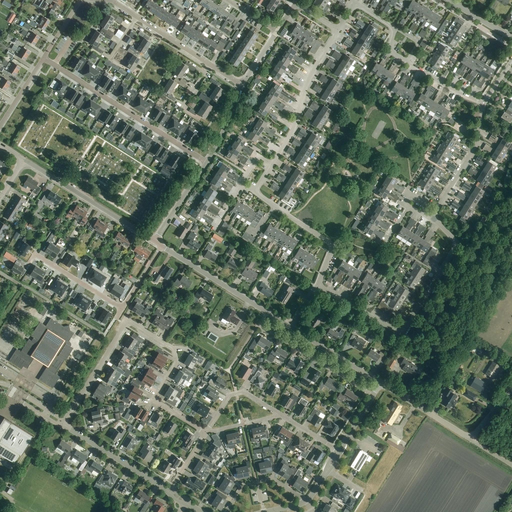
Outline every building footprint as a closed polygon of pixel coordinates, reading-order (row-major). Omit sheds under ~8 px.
[(57,0),(55,3),(48,14),(53,17),(56,13),(54,12),(54,11),(54,10),(57,5),(60,6),(63,0),(57,0)] [(149,11),(154,3),(148,0),(144,7),(149,11)] [(209,10),(214,4),(209,0),(204,7),(209,10)] [(324,9),(326,7),(326,6),(316,0),(315,0),(313,4),(323,11),(325,13),(326,11),(324,9)] [(327,5),(328,2),(329,1),(326,0),(316,0),(326,6),(326,7),(328,8),(329,6),(327,5)] [(385,7),(382,11),(386,14),(391,8),(388,6),(390,3),(393,6),(397,0),(390,0),(389,3),(388,2),(385,7)] [(408,10),(411,12),(417,3),(414,1),(414,0),(412,0),(406,9),(404,11),(406,13),(408,10)] [(273,12),(276,7),(269,2),(266,7),(267,8),(266,9),(267,11),(269,12),(270,12),(271,11),(273,12)] [(411,12),(409,14),(411,16),(412,13),(415,15),(416,15),(422,6),(419,4),(419,3),(418,2),(417,3),(411,12)] [(155,14),(159,7),(154,3),(149,11),(155,14)] [(214,4),(209,10),(215,14),(219,7),(214,4)] [(420,18),(427,8),(422,5),(422,6),(416,15),(415,15),(412,20),(414,21),(417,16),(420,18)] [(159,7),(155,14),(160,18),(165,10),(164,10),(165,9),(164,7),(163,9),(159,7)] [(220,17),(225,11),(219,7),(215,14),(220,17)] [(425,21),(432,11),(427,8),(420,18),(418,20),(420,22),(422,19),(425,21)] [(165,21),(170,14),(165,10),(160,18),(165,21)] [(225,11),(220,17),(225,21),(230,14),(225,11)] [(430,24),(436,14),(432,11),(425,21),(422,26),(423,27),(426,22),(429,24),(430,24)] [(104,20),(110,24),(113,20),(121,25),(123,21),(112,13),(110,16),(107,14),(104,20)] [(165,21),(171,25),(175,17),(170,14),(165,21)] [(230,14),(225,21),(220,30),(225,33),(227,31),(224,29),(228,23),(231,24),(235,17),(230,14)] [(430,24),(429,24),(428,26),(429,28),(431,25),(437,29),(440,25),(437,23),(441,17),(436,14),(430,24)] [(175,17),(171,25),(176,28),(181,21),(177,19),(178,17),(176,15),(175,17)] [(40,21),(47,26),(50,21),(43,17),(40,21)] [(453,27),(464,33),(467,28),(462,25),(464,22),(459,19),(458,20),(455,18),(453,21),(456,23),(454,26),(453,27)] [(107,30),(110,24),(104,20),(100,26),(103,28),(101,30),(112,37),(114,35),(107,30)] [(44,31),(47,26),(40,21),(37,26),(44,31)] [(191,27),(194,23),(191,21),(189,26),(186,24),(181,31),(186,35),(191,27)] [(374,34),(376,36),(379,31),(377,30),(378,27),(373,23),(371,26),(369,25),(367,28),(364,26),(365,24),(362,22),(360,25),(374,34)] [(295,37),(302,27),(297,24),(291,34),(290,34),(288,36),(290,38),(292,35),(295,37)] [(371,39),(374,34),(360,25),(358,28),(365,32),(363,34),(371,39)] [(451,31),(461,38),(464,33),(453,27),(454,26),(451,25),(450,26),(452,28),(451,31)] [(191,38),(196,31),(191,27),(186,35),(191,38)] [(300,40),(306,30),(302,27),(295,37),(293,40),(295,41),(297,38),(299,40),(300,40)] [(460,39),(461,38),(451,31),(448,29),(447,31),(450,33),(448,36),(447,36),(457,42),(459,39),(460,39)] [(110,40),(112,37),(101,30),(99,33),(96,31),(93,37),(100,41),(103,36),(110,40)] [(258,35),(251,31),(250,30),(247,36),(254,40),(258,35)] [(305,43),(311,33),(306,30),(300,40),(299,40),(298,42),(299,43),(301,41),(304,43),(305,43)] [(371,39),(363,34),(361,37),(356,33),(357,32),(352,30),(351,33),(355,35),(368,44),(371,39)] [(448,36),(446,34),(440,30),(439,32),(442,34),(441,34),(447,38),(444,41),(455,47),(458,42),(457,42),(447,36),(448,36)] [(141,44),(147,49),(151,43),(148,40),(149,38),(140,31),(138,34),(144,38),(141,44)] [(196,31),(191,38),(197,42),(202,34),(196,31)] [(213,52),(215,48),(220,52),(225,45),(219,41),(217,45),(215,43),(219,36),(221,37),(222,35),(218,32),(212,41),(207,49),(213,52)] [(27,35),(37,41),(40,37),(33,33),(32,35),(28,33),(27,35)] [(316,40),(317,40),(316,39),(316,38),(315,37),(316,36),(311,33),(305,43),(304,43),(300,49),(302,50),(306,44),(309,46),(312,47),(313,46),(315,43),(316,40)] [(202,45),(207,38),(202,34),(197,42),(202,45)] [(34,45),(37,41),(27,35),(26,37),(29,39),(28,41),(34,45)] [(368,44),(355,35),(353,37),(359,41),(357,43),(365,48),(368,44)] [(250,46),(254,40),(247,36),(243,41),(250,46)] [(98,43),(100,41),(93,37),(89,42),(93,45),(92,48),(101,54),(103,51),(98,48),(100,46),(99,44),(98,43)] [(207,38),(202,45),(207,49),(212,41),(207,38)] [(365,48),(357,43),(355,46),(350,43),(350,42),(346,39),(345,42),(349,44),(362,53),(365,48)] [(247,51),(250,46),(243,41),(240,46),(247,51)] [(359,58),(362,53),(349,44),(345,42),(343,45),(348,48),(349,47),(353,50),(351,53),(359,58)] [(144,54),(147,49),(141,44),(137,50),(130,46),(129,48),(139,55),(140,52),(144,54)] [(447,55),(447,54),(449,51),(451,53),(453,51),(450,49),(450,50),(439,44),(436,48),(437,49),(447,55)] [(236,52),(243,56),(247,51),(240,46),(236,52)] [(285,52),(303,63),(305,60),(301,57),(300,58),(295,55),(297,52),(296,52),(297,51),(296,50),(297,49),(293,46),(291,49),(286,46),(283,50),(285,52)] [(17,50),(27,57),(30,52),(23,48),(22,50),(19,48),(17,50)] [(130,61),(136,65),(140,60),(137,57),(139,55),(129,48),(127,51),(131,53),(129,56),(131,58),(130,61)] [(437,49),(434,54),(444,60),(444,59),(446,56),(449,58),(450,56),(447,54),(447,55),(437,49)] [(25,61),(27,57),(17,50),(16,52),(18,53),(19,54),(18,56),(25,61)] [(335,51),(333,54),(334,54),(337,57),(350,65),(354,60),(348,57),(346,55),(344,58),(342,57),(342,55),(335,51)] [(240,62),(243,56),(236,52),(233,57),(240,62)] [(301,66),(303,63),(285,52),(282,56),(290,62),(292,59),(297,62),(297,63),(301,66)] [(341,63),(340,65),(347,70),(350,65),(337,57),(334,54),(333,54),(332,57),(341,63)] [(441,64),(443,61),(446,62),(447,60),(444,59),(444,60),(434,54),(431,58),(441,64)] [(461,70),(470,57),(465,54),(460,62),(463,64),(459,69),(456,73),(459,74),(461,70)] [(384,61),(387,57),(384,55),(381,59),(382,60),(379,65),(376,63),(371,71),(376,74),(384,61)] [(289,64),(290,62),(282,56),(279,61),(293,70),(297,72),(298,70),(294,67),(294,68),(289,64)] [(236,67),(240,62),(233,57),(229,62),(236,67)] [(474,60),(470,57),(461,70),(463,72),(467,66),(470,68),(475,60),(474,60)] [(83,67),(87,61),(82,58),(80,60),(77,58),(71,67),(77,70),(80,65),(83,67)] [(444,65),(441,64),(431,58),(430,58),(427,63),(433,66),(431,68),(436,71),(437,69),(438,69),(440,65),(442,67),(444,65)] [(465,79),(468,81),(472,74),(480,61),(476,58),(474,60),(475,60),(470,68),(472,70),(469,75),(468,75),(465,79)] [(3,62),(18,72),(20,68),(14,63),(12,65),(4,60),(3,62)] [(18,72),(3,62),(2,62),(0,61),(0,63),(10,69),(8,72),(15,76),(18,72)] [(133,71),(136,65),(130,61),(126,67),(133,71)] [(279,61),(276,66),(285,71),(286,68),(291,72),(293,70),(279,61)] [(380,77),(385,69),(383,68),(386,62),(384,61),(376,74),(380,77)] [(483,68),(485,64),(480,61),(472,74),(468,81),(471,83),(477,73),(479,74),(483,68)] [(89,78),(95,69),(91,67),(93,65),(88,62),(84,68),(87,70),(84,75),(89,78)] [(177,68),(184,73),(187,68),(193,72),(196,69),(186,62),(184,65),(181,63),(177,68)] [(347,70),(340,65),(338,67),(332,64),(331,66),(344,74),(347,70)] [(476,80),(473,84),(475,85),(477,87),(480,82),(490,67),(485,64),(483,68),(479,74),(482,76),(478,81),(476,80)] [(273,70),(286,79),(288,77),(283,74),(285,71),(276,66),(273,70)] [(344,74),(331,66),(330,68),(335,71),(333,74),(341,79),(344,74)] [(388,71),(385,69),(380,77),(385,80),(394,67),(392,66),(388,71)] [(394,67),(385,80),(390,83),(395,75),(392,74),(396,68),(394,67)] [(480,82),(477,87),(481,89),(485,82),(484,81),(486,78),(488,80),(495,70),(490,67),(480,82)] [(180,79),(184,73),(177,68),(173,74),(180,79)] [(95,69),(89,78),(94,81),(97,76),(100,78),(104,72),(99,69),(98,71),(95,69)] [(285,81),(286,79),(273,70),(270,75),(274,77),(278,80),(280,78),(285,81)] [(100,85),(106,89),(112,80),(109,78),(110,76),(106,73),(101,80),(103,81),(100,85)] [(324,81),(337,89),(338,89),(340,90),(343,86),(342,85),(337,82),(333,79),(331,82),(326,79),(326,77),(322,75),(320,78),(324,81)] [(0,81),(8,87),(11,83),(4,78),(3,81),(0,78),(0,81)] [(213,92),(220,96),(224,91),(219,87),(221,85),(211,78),(209,81),(217,86),(213,92)] [(185,85),(179,82),(175,79),(173,81),(170,79),(166,85),(173,89),(177,83),(184,87),(185,85)] [(396,93),(404,80),(403,79),(399,84),(396,82),(391,91),(396,93)] [(409,90),(406,88),(401,96),(405,99),(414,86),(417,80),(415,79),(412,84),(412,85),(409,90)] [(112,80),(106,89),(111,93),(114,89),(116,90),(121,83),(116,80),(115,82),(112,80)] [(401,96),(406,88),(403,87),(406,81),(404,80),(396,93),(401,96)] [(328,86),(327,89),(334,94),(337,89),(324,81),(323,83),(328,86)] [(59,93),(58,96),(63,99),(67,91),(65,90),(67,86),(61,82),(56,91),(59,93)] [(272,82),(269,87),(290,100),(292,97),(284,92),(283,93),(281,92),(283,89),(272,82)] [(123,100),(128,91),(125,89),(127,86),(122,83),(118,90),(121,91),(117,96),(123,100)] [(173,96),(170,94),(173,89),(166,85),(162,90),(165,92),(164,95),(169,98),(170,96),(172,97),(173,96)] [(421,105),(432,87),(429,85),(426,89),(427,90),(424,96),(421,94),(419,97),(417,101),(416,102),(421,105)] [(416,87),(414,86),(405,99),(410,102),(414,96),(415,94),(412,93),(416,87)] [(269,93),(277,98),(278,96),(284,99),(283,100),(288,103),(290,100),(269,87),(266,91),(269,93)] [(331,99),(318,90),(314,87),(312,90),(319,95),(320,94),(322,95),(321,98),(330,105),(333,100),(331,99)] [(421,105),(425,108),(426,108),(431,100),(428,98),(429,96),(431,97),(435,89),(432,87),(421,105)] [(319,88),(318,90),(331,99),(334,94),(327,89),(325,91),(319,88)] [(70,100),(73,102),(79,93),(73,89),(71,93),(69,92),(64,100),(69,103),(70,100)] [(129,90),(123,100),(128,103),(131,98),(134,100),(138,94),(135,92),(134,94),(129,90)] [(220,96),(213,92),(211,91),(208,96),(202,92),(200,95),(210,102),(211,99),(216,102),(220,96)] [(429,112),(430,111),(430,110),(439,97),(441,93),(438,91),(436,95),(437,96),(433,101),(431,100),(426,108),(425,108),(424,109),(429,112)] [(79,93),(73,102),(76,104),(75,106),(79,109),(84,102),(82,100),(85,96),(79,93)] [(275,101),(277,98),(269,93),(266,97),(279,106),(283,109),(285,106),(281,103),(280,104),(275,101)] [(430,111),(435,113),(440,105),(437,104),(441,98),(442,99),(444,95),(441,93),(439,97),(430,110),(430,111)] [(140,111),(145,102),(142,100),(144,97),(139,94),(135,101),(138,102),(134,107),(140,111)] [(208,104),(210,102),(200,95),(198,98),(205,102),(201,108),(209,113),(213,107),(208,104)] [(263,102),(271,107),(272,105),(278,108),(279,106),(266,97),(263,102)] [(439,118),(440,116),(448,103),(451,99),(448,97),(446,101),(446,102),(445,103),(442,103),(440,105),(435,113),(434,115),(439,118)] [(90,113),(97,103),(90,99),(89,101),(87,100),(81,110),(85,113),(87,111),(90,113)] [(145,102),(140,111),(145,114),(148,109),(151,110),(155,104),(150,101),(148,104),(145,102)] [(313,101),(311,105),(329,116),(333,109),(328,106),(326,108),(323,106),(322,109),(316,105),(317,104),(313,101)] [(269,110),(271,107),(263,102),(260,107),(273,115),(277,118),(279,116),(275,113),(274,113),(269,110)] [(103,107),(97,103),(90,113),(95,116),(94,119),(96,120),(101,113),(100,112),(103,107)] [(440,116),(444,119),(449,111),(447,109),(450,104),(448,103),(440,116)] [(157,122),(162,112),(163,111),(160,109),(161,108),(156,105),(150,114),(152,115),(151,118),(157,122)] [(326,120),(329,116),(311,105),(309,108),(316,112),(316,111),(319,113),(318,115),(326,120)] [(266,114),(272,117),(273,115),(260,107),(257,111),(265,117),(266,114)] [(205,119),(209,113),(201,108),(197,114),(205,119)] [(167,122),(172,115),(164,110),(163,111),(162,112),(157,122),(162,125),(165,121),(167,122)] [(104,122),(107,124),(113,114),(107,111),(105,115),(102,113),(97,121),(102,124),(104,122)] [(505,113),(501,118),(510,123),(511,119),(511,113),(511,112),(508,116),(505,113)] [(113,114),(107,124),(110,126),(108,128),(113,131),(118,123),(116,122),(119,118),(113,114)] [(321,131),(324,126),(310,117),(305,114),(303,117),(307,119),(308,118),(314,122),(312,125),(321,131)] [(311,115),(310,117),(323,125),(324,126),(327,122),(326,120),(318,115),(316,118),(311,115)] [(168,129),(173,133),(179,123),(176,121),(178,119),(173,116),(168,123),(170,125),(168,129)] [(259,119),(256,124),(270,132),(271,130),(265,127),(267,124),(259,119)] [(121,133),(124,134),(130,125),(124,122),(121,126),(119,124),(114,132),(119,135),(121,133)] [(179,123),(173,133),(179,136),(182,132),(184,133),(189,126),(184,123),(183,125),(179,123)] [(253,128),(261,133),(263,131),(268,134),(270,132),(256,124),(255,123),(252,127),(253,128)] [(130,125),(124,134),(127,136),(125,139),(130,142),(135,134),(133,133),(135,129),(130,125)] [(188,136),(186,140),(191,144),(198,134),(194,131),(195,129),(190,126),(186,134),(188,136)] [(251,127),(248,131),(251,133),(264,142),(268,144),(270,142),(266,139),(265,140),(260,136),(261,133),(253,128),(252,127),(251,127)] [(251,133),(248,131),(245,136),(248,137),(247,138),(248,138),(247,140),(252,143),(253,141),(255,143),(257,140),(263,144),(264,142),(251,133)] [(304,134),(299,131),(296,136),(301,139),(302,136),(307,140),(306,142),(314,147),(316,149),(319,144),(317,143),(304,134)] [(305,132),(304,134),(317,143),(319,144),(322,139),(320,138),(312,133),(310,136),(305,132)] [(455,143),(455,144),(460,147),(461,145),(456,142),(459,137),(455,134),(454,136),(448,132),(445,137),(455,143)] [(141,145),(146,136),(141,133),(139,137),(136,135),(132,143),(134,144),(136,142),(141,145)] [(494,140),(508,148),(510,150),(511,146),(511,144),(503,139),(501,141),(498,139),(492,135),(490,137),(494,140)] [(152,140),(146,136),(141,145),(144,147),(142,150),(147,153),(152,145),(149,144),(152,140)] [(245,142),(242,140),(243,138),(239,136),(238,137),(235,142),(252,153),(254,150),(250,148),(249,149),(244,145),(245,142)] [(453,147),(455,144),(455,143),(445,137),(442,142),(443,142),(452,148),(454,150),(455,148),(453,147)] [(505,153),(508,148),(494,140),(490,137),(488,140),(493,143),(494,142),(498,145),(497,148),(505,153)] [(250,156),(252,153),(235,142),(232,147),(239,152),(241,149),(244,151),(244,152),(250,156)] [(313,153),(316,149),(314,147),(306,142),(304,145),(299,142),(298,144),(311,152),(313,153)] [(450,151),(452,148),(443,142),(441,145),(440,145),(439,146),(449,153),(454,156),(455,154),(450,151)] [(155,154),(158,156),(163,147),(158,143),(155,147),(153,146),(148,154),(153,157),(155,154)] [(300,152),(308,157),(310,158),(313,153),(311,152),(298,144),(296,146),(301,149),(300,152)] [(447,156),(449,153),(439,146),(436,151),(446,157),(446,158),(448,159),(450,158),(447,156)] [(163,147),(158,156),(161,158),(159,160),(164,163),(168,156),(166,155),(169,150),(163,147)] [(238,154),(239,152),(232,147),(229,151),(242,160),(246,162),(248,160),(244,157),(243,158),(238,154)] [(488,149),(502,158),(505,153),(497,148),(495,151),(490,147),(488,149)] [(495,160),(494,162),(497,165),(499,163),(502,158),(488,149),(487,151),(492,155),(491,158),(495,160)] [(244,166),(246,162),(242,160),(229,151),(226,156),(233,161),(235,158),(240,162),(240,163),(244,166)] [(292,153),(305,161),(308,157),(300,152),(298,154),(293,151),(292,153)] [(443,163),(450,167),(455,170),(456,167),(449,163),(448,163),(444,161),(446,158),(446,157),(436,151),(433,156),(443,162),(443,163)] [(302,166),(305,161),(292,153),(290,155),(296,158),(294,161),(298,163),(302,166)] [(168,164),(166,168),(170,171),(173,167),(175,168),(181,158),(175,154),(169,164),(168,164)] [(441,165),(443,163),(443,162),(433,156),(430,160),(440,167),(445,171),(447,169),(441,165)] [(497,165),(494,162),(492,165),(488,162),(486,165),(481,161),(480,163),(493,172),(496,167),(497,165)] [(490,176),(493,172),(480,163),(478,165),(484,169),(482,171),(490,176)] [(220,169),(233,177),(234,175),(229,172),(231,169),(223,164),(220,169)] [(429,166),(426,170),(436,177),(438,179),(441,181),(443,178),(439,176),(441,173),(439,172),(440,170),(435,167),(434,169),(429,166)] [(160,172),(168,178),(171,173),(163,167),(161,170),(160,172)] [(490,176),(482,171),(480,174),(475,170),(471,167),(469,170),(474,173),(487,181),(490,176)] [(301,178),(288,170),(285,168),(283,171),(286,173),(287,171),(292,175),(290,178),(298,183),(301,178)] [(289,168),(288,170),(301,178),(304,174),(296,168),(294,171),(289,168)] [(229,178),(232,179),(233,177),(220,169),(217,173),(225,178),(227,176),(229,178)] [(434,180),(436,177),(426,170),(423,175),(433,181),(433,182),(436,183),(437,182),(434,180)] [(223,181),(225,178),(217,173),(214,178),(227,186),(228,184),(223,181)] [(483,188),(484,186),(487,181),(474,173),(473,174),(478,178),(476,181),(478,182),(477,184),(483,188)] [(298,183),(290,178),(288,180),(285,178),(286,178),(280,174),(278,176),(295,188),(298,183)] [(388,175),(385,180),(399,189),(400,187),(394,183),(396,180),(393,178),(390,177),(388,175)] [(430,186),(440,193),(442,191),(437,187),(437,188),(431,185),(433,182),(433,181),(423,175),(420,180),(430,186)] [(292,192),(295,188),(278,176),(276,179),(280,182),(281,181),(286,184),(284,187),(292,192)] [(26,189),(28,187),(33,190),(32,192),(37,195),(41,188),(37,185),(38,183),(28,177),(24,184),(25,184),(23,187),(26,189)] [(226,188),(227,186),(214,178),(211,183),(212,183),(211,185),(217,190),(219,191),(222,186),(226,188)] [(399,189),(385,180),(382,185),(390,190),(392,187),(397,191),(397,192),(401,194),(403,191),(399,189)] [(428,189),(430,186),(420,180),(417,184),(427,190),(427,191),(430,193),(431,191),(428,189)] [(483,188),(477,184),(475,186),(476,186),(474,189),(469,186),(469,185),(465,182),(463,185),(469,189),(481,196),(484,191),(481,190),(483,188)] [(292,192),(284,187),(282,190),(277,186),(278,185),(274,183),(272,185),(289,197),(292,192)] [(221,199),(216,195),(218,193),(216,191),(217,190),(211,185),(209,187),(210,188),(207,192),(220,201),(221,199)] [(291,198),(289,197),(272,185),(270,189),(274,191),(275,190),(280,193),(278,196),(288,202),(291,198)] [(390,190),(382,185),(379,189),(393,198),(397,201),(399,198),(398,197),(395,195),(393,194),(392,194),(392,195),(391,194),(388,193),(390,190)] [(478,201),(481,196),(469,189),(463,185),(462,188),(466,191),(466,190),(472,193),(470,196),(478,201)] [(396,202),(397,201),(393,198),(379,189),(376,194),(384,199),(386,196),(396,202)] [(60,200),(62,198),(51,191),(47,197),(45,195),(41,200),(44,203),(45,201),(50,204),(51,202),(57,206),(58,204),(59,204),(61,200),(60,200)] [(219,203),(220,201),(207,192),(204,197),(211,202),(213,199),(219,203)] [(448,197),(455,201),(458,197),(451,192),(448,197)] [(478,201),(470,196),(468,199),(463,195),(459,192),(458,194),(462,197),(475,206),(478,201)] [(14,200),(21,205),(23,202),(25,204),(27,201),(17,195),(14,200)] [(204,197),(201,202),(214,210),(215,208),(216,208),(210,204),(211,202),(204,197)] [(464,205),(472,210),(475,206),(462,197),(460,199),(466,202),(464,205)] [(20,208),(21,205),(14,200),(10,206),(20,212),(22,209),(20,208)] [(236,214),(243,204),(238,201),(232,211),(231,211),(230,213),(231,215),(233,212),(236,214)] [(378,201),(375,206),(377,207),(391,215),(392,214),(386,210),(388,207),(385,205),(381,203),(380,202),(378,201)] [(210,211),(212,213),(214,210),(201,202),(198,206),(205,211),(207,208),(210,210),(210,211)] [(238,215),(241,217),(248,207),(243,204),(236,214),(233,219),(234,220),(238,215)] [(466,220),(469,215),(456,206),(452,204),(450,207),(454,209),(455,208),(460,212),(458,215),(466,220)] [(469,215),(472,210),(464,205),(462,208),(457,204),(456,206),(469,215)] [(19,214),(20,212),(10,206),(7,211),(15,216),(16,213),(19,214)] [(77,218),(82,209),(77,206),(75,210),(72,208),(67,215),(71,217),(72,215),(77,218)] [(204,214),(205,211),(198,206),(195,211),(208,219),(209,217),(204,214)] [(377,207),(375,206),(374,206),(372,210),(374,212),(382,217),(384,214),(389,217),(391,215),(377,207)] [(246,220),(252,210),(248,207),(241,217),(237,222),(239,223),(242,218),(245,220),(246,220)] [(87,213),(82,209),(77,218),(75,220),(80,223),(80,224),(83,226),(84,224),(87,220),(88,218),(85,216),(87,213)] [(246,220),(245,220),(244,222),(245,223),(247,221),(250,223),(257,213),(252,210),(246,220)] [(13,218),(15,216),(7,211),(4,217),(13,223),(15,220),(13,218)] [(207,221),(208,219),(195,211),(192,216),(199,221),(201,218),(207,221)] [(380,220),(382,217),(374,212),(371,216),(385,225),(389,227),(390,225),(386,222),(386,223),(380,220)] [(387,230),(389,227),(385,225),(371,216),(368,221),(376,226),(378,224),(382,226),(381,227),(387,230)] [(411,224),(413,220),(410,218),(408,222),(409,223),(405,228),(403,227),(398,234),(402,237),(411,224)] [(98,231),(103,223),(98,220),(95,225),(92,223),(88,229),(92,232),(94,229),(98,231)] [(407,240),(412,232),(409,231),(412,226),(413,227),(416,222),(413,220),(411,224),(402,237),(407,240)] [(0,228),(4,231),(5,229),(8,230),(9,227),(0,221),(0,228)] [(34,230),(38,225),(31,221),(28,226),(34,230)] [(368,221),(365,226),(379,234),(380,232),(375,229),(376,226),(368,221)] [(25,231),(28,227),(23,223),(20,227),(25,231)] [(98,231),(96,233),(104,238),(108,233),(105,231),(108,226),(103,223),(98,231)] [(189,231),(192,226),(188,223),(185,228),(181,226),(179,229),(180,229),(176,235),(182,239),(188,230),(189,231)] [(271,226),(271,225),(270,224),(264,234),(261,233),(259,235),(263,238),(265,235),(267,237),(268,237),(274,228),(271,226)] [(420,230),(422,226),(420,224),(417,228),(418,229),(415,234),(412,232),(407,240),(412,243),(420,230)] [(379,234),(365,226),(362,231),(366,233),(370,236),(372,233),(378,236),(379,234)] [(273,240),(279,230),(274,227),(274,228),(268,237),(267,237),(266,239),(268,241),(269,238),(272,240),(273,240)] [(278,243),(284,233),(279,230),(273,240),(272,240),(271,242),(272,243),(274,241),(277,243),(278,243)] [(412,243),(416,246),(421,238),(419,237),(422,231),(420,230),(412,243)] [(429,236),(432,232),(429,230),(425,236),(426,237),(424,240),(421,238),(416,246),(421,249),(429,236)] [(196,252),(200,245),(192,240),(196,235),(191,232),(187,239),(190,241),(187,246),(196,252)] [(114,239),(121,243),(125,237),(118,233),(114,239)] [(277,246),(279,244),(282,246),(288,236),(285,234),(284,233),(278,243),(277,243),(275,245),(277,246)] [(287,249),(293,239),(288,236),(282,246),(280,248),(282,249),(283,247),(286,248),(287,249)] [(431,244),(428,243),(431,237),(429,236),(421,249),(426,252),(431,244)] [(127,247),(131,241),(125,237),(121,243),(127,247)] [(25,256),(31,246),(28,244),(29,241),(24,238),(20,243),(23,244),(18,252),(25,256)] [(50,255),(56,246),(51,243),(52,240),(49,238),(45,244),(48,246),(45,252),(50,255)] [(285,251),(286,252),(288,250),(292,252),(298,242),(294,240),(294,239),(293,239),(287,249),(286,248),(285,251)] [(140,255),(144,249),(137,244),(133,251),(137,253),(135,256),(135,257),(133,259),(136,261),(138,258),(140,255)] [(184,250),(183,253),(188,255),(190,250),(186,249),(187,247),(181,244),(179,248),(184,250)] [(213,262),(217,256),(209,252),(212,247),(208,244),(204,250),(207,252),(204,257),(213,262)] [(56,246),(50,255),(55,258),(58,252),(61,254),(64,249),(61,247),(60,249),(56,246)] [(233,257),(236,251),(230,248),(227,253),(233,257)] [(298,261),(305,251),(300,248),(294,258),(293,258),(292,260),(293,261),(295,259),(298,261)] [(146,259),(150,253),(144,249),(140,255),(138,258),(141,260),(143,257),(146,259)] [(303,264),(309,254),(305,251),(298,261),(296,263),(298,264),(299,262),(302,263),(303,264)] [(48,263),(50,259),(40,252),(38,256),(48,263)] [(75,258),(69,254),(63,263),(70,267),(71,264),(76,267),(80,262),(75,259),(75,258)] [(308,267),(314,256),(309,254),(303,264),(302,263),(299,268),(301,269),(304,265),(307,266),(308,267)] [(93,260),(86,255),(83,259),(85,261),(83,264),(88,267),(93,260)] [(308,267),(307,266),(306,269),(307,270),(309,267),(313,270),(319,259),(314,256),(308,267)] [(234,270),(238,263),(230,258),(226,265),(234,270)] [(254,270),(258,263),(249,258),(244,265),(251,269),(252,268),(254,270)] [(336,281),(347,264),(343,260),(338,268),(341,270),(337,276),(336,275),(333,279),(336,281)] [(16,261),(16,262),(11,269),(14,271),(13,272),(16,274),(17,273),(20,275),(20,274),(23,276),(27,270),(24,268),(19,265),(20,264),(16,261)] [(413,269),(423,276),(426,271),(420,267),(421,265),(415,261),(413,264),(412,267),(414,269),(413,269)] [(347,274),(352,266),(347,264),(336,281),(339,283),(342,279),(341,278),(344,273),(347,274)] [(36,277),(41,269),(36,266),(32,271),(30,270),(26,275),(29,277),(30,276),(35,279),(36,277)] [(89,279),(90,280),(89,281),(90,282),(94,284),(95,283),(95,282),(98,277),(100,274),(102,271),(98,269),(97,269),(96,268),(93,266),(91,268),(89,272),(92,274),(89,278),(89,279)] [(167,280),(173,271),(166,266),(163,271),(162,271),(160,275),(157,273),(152,280),(157,283),(161,276),(167,280)] [(348,283),(357,270),(352,266),(347,274),(350,276),(346,282),(345,281),(343,285),(345,287),(348,283)] [(253,282),(258,274),(246,267),(242,274),(253,282)] [(414,269),(412,267),(411,267),(410,269),(413,270),(411,273),(410,274),(421,280),(423,276),(413,269),(414,269)] [(46,272),(41,269),(36,277),(35,279),(34,279),(39,282),(39,283),(41,285),(45,279),(42,278),(46,272)] [(353,279),(356,280),(357,279),(361,273),(357,270),(348,283),(350,284),(353,279)] [(94,284),(98,287),(99,286),(101,287),(101,286),(104,281),(107,283),(109,279),(111,277),(108,275),(106,274),(102,271),(100,274),(98,277),(95,282),(95,283),(94,284)] [(359,297),(360,294),(363,290),(372,277),(373,275),(368,272),(362,282),(364,283),(361,289),(360,288),(356,295),(359,297)] [(410,274),(411,273),(408,272),(407,273),(410,275),(408,278),(418,285),(421,280),(410,274)] [(147,275),(143,280),(146,284),(151,279),(147,275)] [(408,278),(404,275),(403,277),(407,280),(405,283),(415,290),(418,285),(408,278)] [(113,287),(110,292),(111,293),(115,295),(118,290),(120,286),(117,284),(120,280),(118,279),(115,277),(113,281),(110,286),(113,287)] [(192,282),(183,277),(181,280),(178,278),(174,284),(178,287),(180,284),(188,288),(192,282)] [(371,287),(376,280),(372,277),(363,290),(360,294),(363,296),(366,292),(365,291),(368,286),(371,287)] [(63,282),(62,282),(62,281),(60,280),(59,281),(57,280),(54,284),(53,284),(52,283),(49,288),(47,290),(49,291),(50,292),(51,290),(53,291),(55,292),(56,293),(60,288),(62,283),(63,282)] [(372,296),(381,283),(376,280),(371,287),(374,289),(372,291),(371,291),(369,294),(370,295),(372,296)] [(60,288),(56,293),(60,295),(61,296),(60,298),(62,300),(64,298),(67,292),(65,291),(67,286),(66,285),(66,284),(63,282),(62,283),(60,288)] [(269,298),(273,292),(264,286),(265,285),(261,283),(258,288),(261,290),(260,292),(263,294),(269,298)] [(381,283),(372,296),(374,297),(378,292),(381,294),(386,286),(381,283)] [(118,290),(115,295),(116,296),(118,297),(119,298),(122,293),(124,294),(125,295),(128,291),(130,287),(129,286),(127,285),(126,284),(124,288),(122,287),(121,286),(120,286),(118,290)] [(397,291),(407,298),(410,293),(401,286),(398,284),(397,286),(395,289),(398,291),(397,291)] [(285,304),(291,294),(289,293),(291,288),(286,285),(283,290),(284,290),(278,300),(285,304)] [(213,296),(203,289),(200,293),(197,292),(191,301),(195,303),(200,297),(209,303),(213,296)] [(398,291),(395,289),(394,291),(396,292),(395,295),(394,296),(404,302),(407,298),(397,291),(398,291)] [(261,300),(263,297),(253,291),(252,294),(261,300)] [(394,296),(395,295),(392,294),(391,295),(393,297),(392,300),(391,301),(401,307),(404,302),(394,296)] [(76,298),(71,305),(74,307),(75,305),(80,308),(80,307),(82,304),(83,304),(83,303),(87,297),(83,295),(82,296),(81,295),(78,299),(76,298)] [(80,307),(80,308),(85,311),(84,313),(87,314),(91,307),(88,306),(91,301),(90,301),(90,300),(87,297),(83,303),(83,304),(82,304),(80,307)] [(137,314),(143,306),(139,303),(141,301),(136,298),(132,304),(135,306),(132,311),(137,314)] [(391,301),(392,300),(389,298),(388,300),(390,302),(388,305),(389,306),(391,307),(394,309),(398,312),(401,307),(391,301)] [(143,306),(137,314),(143,318),(145,314),(147,316),(152,308),(147,305),(145,307),(143,306)] [(233,308),(231,307),(230,307),(229,308),(222,318),(230,322),(236,326),(240,320),(233,316),(236,312),(232,310),(233,309),(233,308)] [(153,321),(152,324),(157,327),(163,319),(163,318),(164,316),(161,314),(159,313),(160,311),(157,309),(153,315),(156,317),(153,321)] [(111,314),(104,310),(102,314),(100,316),(98,314),(94,320),(97,322),(98,320),(105,324),(111,314)] [(322,321),(325,317),(320,313),(317,318),(314,316),(309,324),(316,329),(321,321),(322,321)] [(163,319),(157,327),(163,330),(164,328),(167,323),(171,326),(174,320),(171,317),(170,319),(167,318),(166,321),(163,319)] [(31,341),(29,339),(21,351),(16,348),(9,360),(21,368),(23,366),(27,368),(30,363),(32,361),(35,356),(49,364),(38,380),(52,389),(59,377),(55,374),(58,370),(60,366),(63,361),(64,360),(65,361),(68,355),(69,355),(73,348),(70,346),(71,346),(71,345),(71,344),(71,343),(70,343),(70,342),(69,341),(74,333),(71,331),(70,331),(69,325),(66,326),(64,327),(51,318),(45,326),(40,322),(31,335),(34,337),(31,341)] [(335,333),(331,330),(335,324),(331,321),(328,326),(331,328),(326,335),(335,340),(336,340),(337,338),(337,337),(337,336),(340,338),(345,331),(341,329),(339,333),(336,331),(335,333)] [(202,333),(198,339),(206,344),(210,338),(202,333)] [(127,341),(135,346),(137,343),(140,345),(141,343),(142,344),(144,340),(137,335),(134,339),(130,336),(127,341)] [(360,351),(364,345),(356,340),(357,338),(352,335),(349,341),(352,343),(350,346),(360,351)] [(271,343),(261,337),(259,340),(257,344),(267,350),(271,343)] [(135,346),(127,341),(124,345),(130,349),(128,352),(135,356),(136,353),(135,352),(136,350),(133,348),(135,346)] [(155,359),(164,364),(167,358),(161,355),(163,352),(157,348),(154,353),(157,355),(155,359)] [(269,355),(266,360),(272,363),(274,359),(276,356),(279,358),(278,360),(283,363),(284,361),(283,360),(287,353),(284,351),(283,351),(278,348),(275,352),(272,350),(269,355)] [(378,355),(371,350),(367,356),(376,362),(378,359),(380,360),(384,354),(380,352),(378,355)] [(129,361),(131,358),(133,359),(134,357),(127,352),(126,355),(120,351),(117,356),(125,361),(127,359),(129,361)] [(187,359),(195,364),(196,361),(201,364),(204,359),(198,356),(197,358),(190,354),(187,359)] [(123,364),(125,361),(117,356),(114,361),(115,361),(114,364),(117,366),(125,371),(128,367),(123,364)] [(164,364),(155,359),(153,357),(148,365),(153,368),(155,366),(161,369),(164,364)] [(391,370),(396,361),(391,358),(386,366),(391,370)] [(192,368),(195,364),(187,359),(184,364),(189,367),(187,369),(193,373),(195,370),(192,368)] [(304,363),(297,359),(295,362),(290,359),(285,367),(288,369),(289,368),(297,373),(299,370),(300,371),(302,368),(301,367),(304,363)] [(418,369),(407,362),(407,361),(404,359),(400,364),(404,366),(402,368),(414,376),(416,373),(419,374),(422,370),(419,368),(418,369)] [(485,374),(492,378),(500,366),(492,361),(485,374)] [(107,371),(115,376),(117,374),(120,376),(121,374),(123,375),(125,372),(118,368),(116,370),(110,366),(107,371)] [(142,374),(145,376),(154,381),(157,376),(152,373),(153,370),(145,366),(144,368),(145,369),(142,374)] [(251,370),(245,366),(238,376),(245,380),(250,372),(253,374),(257,368),(254,366),(251,370)] [(177,375),(188,382),(191,377),(192,378),(194,375),(187,371),(187,370),(183,368),(181,371),(180,370),(177,375)] [(300,380),(298,383),(306,388),(309,383),(312,381),(315,382),(320,373),(314,369),(311,375),(310,374),(306,381),(302,378),(300,380)] [(114,379),(115,376),(107,371),(104,376),(106,377),(104,380),(108,383),(115,388),(117,384),(116,383),(117,381),(114,379)] [(257,371),(254,377),(256,378),(253,384),(257,387),(260,389),(263,385),(262,385),(265,381),(259,377),(261,374),(257,371)] [(188,382),(177,375),(174,380),(179,383),(177,386),(183,389),(185,385),(187,386),(189,382),(188,382)] [(211,379),(208,383),(215,387),(217,385),(221,387),(223,388),(227,382),(218,377),(215,375),(212,380),(211,379)] [(150,386),(154,381),(145,376),(143,379),(138,376),(135,382),(142,386),(144,383),(150,386)] [(470,386),(481,392),(487,384),(476,377),(470,386)] [(338,384),(328,378),(326,381),(323,380),(317,390),(320,392),(324,385),(334,391),(338,384)] [(273,397),(278,389),(275,386),(276,384),(271,381),(269,385),(272,386),(267,393),(273,397)] [(139,397),(140,397),(143,392),(137,388),(138,386),(133,382),(132,384),(130,387),(133,389),(131,392),(139,397)] [(96,389),(104,394),(106,395),(109,390),(110,391),(112,388),(106,385),(102,383),(100,385),(99,384),(96,389)] [(205,389),(203,391),(205,391),(208,394),(206,396),(207,397),(205,399),(209,402),(211,399),(214,402),(218,396),(212,393),(214,390),(208,386),(206,389),(205,389)] [(167,391),(175,396),(177,397),(179,395),(180,396),(183,391),(177,387),(175,390),(170,387),(167,391)] [(443,394),(447,396),(442,404),(449,408),(451,405),(454,406),(457,401),(454,399),(457,396),(452,393),(453,391),(447,388),(443,394)] [(102,397),(104,394),(96,389),(93,394),(98,397),(97,400),(102,403),(104,401),(103,400),(104,398),(102,397)] [(477,396),(466,389),(463,395),(474,401),(477,396)] [(357,397),(351,393),(352,393),(347,390),(344,395),(340,393),(336,399),(341,402),(343,398),(353,404),(357,397)] [(173,399),(175,396),(167,391),(164,396),(168,398),(166,402),(174,407),(177,401),(173,399)] [(135,402),(139,397),(131,392),(127,399),(124,397),(122,400),(127,404),(130,399),(135,402)] [(291,410),(298,397),(293,394),(290,398),(286,396),(281,404),(287,408),(291,410)] [(302,417),(308,408),(305,406),(308,402),(301,398),(298,403),(300,405),(295,413),(302,417)] [(206,417),(207,417),(207,416),(207,415),(207,414),(210,409),(199,402),(196,407),(199,409),(197,412),(205,417),(206,417)] [(384,406),(382,410),(386,413),(382,419),(389,424),(392,425),(401,410),(400,410),(402,406),(395,402),(392,406),(391,405),(389,409),(384,406)] [(143,410),(138,406),(134,412),(129,409),(124,418),(127,420),(131,414),(138,418),(138,417),(143,410)] [(92,418),(101,416),(100,413),(104,412),(103,407),(97,408),(97,411),(91,412),(92,418)] [(335,417),(339,412),(333,408),(330,414),(335,417)] [(143,410),(138,417),(142,419),(140,422),(142,424),(141,425),(144,426),(148,419),(145,418),(149,412),(144,409),(143,410)] [(318,427),(323,419),(318,416),(320,413),(314,409),(310,415),(313,418),(310,423),(318,427)] [(197,421),(200,417),(193,411),(189,414),(197,421)] [(151,416),(148,422),(151,424),(150,425),(156,428),(163,417),(161,415),(161,414),(159,413),(158,413),(157,413),(156,415),(154,418),(151,416)] [(101,416),(92,418),(94,424),(100,422),(100,425),(108,424),(107,421),(106,421),(105,418),(102,419),(101,416)] [(0,424),(0,423),(0,454),(14,463),(20,454),(21,455),(33,436),(4,418),(0,424)] [(332,423),(327,420),(323,426),(328,429),(326,433),(332,437),(335,433),(339,427),(332,423)] [(171,434),(177,425),(171,421),(165,430),(165,431),(164,433),(166,434),(168,432),(171,434)] [(257,428),(260,438),(266,436),(266,439),(269,438),(267,431),(265,432),(263,426),(260,427),(258,428),(258,427),(257,428)] [(282,439),(287,430),(282,427),(279,432),(277,430),(273,436),(272,438),(277,440),(279,437),(282,439)] [(122,437),(126,431),(121,428),(119,432),(116,430),(111,438),(116,441),(120,435),(122,437)] [(257,438),(260,438),(257,428),(255,429),(254,428),(251,429),(253,434),(250,435),(252,442),(257,441),(257,438)] [(287,430),(282,439),(285,441),(283,444),(287,447),(292,439),(290,438),(292,433),(287,430)] [(183,434),(180,438),(183,440),(182,440),(185,442),(183,446),(182,448),(187,452),(188,449),(192,443),(194,440),(191,439),(193,435),(187,432),(185,435),(183,434)] [(232,433),(234,444),(238,443),(239,447),(244,445),(242,437),(239,438),(238,432),(235,432),(235,433),(232,434),(232,433)] [(231,444),(234,444),(232,433),(232,434),(229,434),(226,435),(227,440),(225,441),(226,448),(232,447),(231,444)] [(401,440),(390,433),(387,439),(398,445),(401,440)] [(132,451),(137,443),(136,442),(136,439),(133,437),(128,434),(123,443),(127,446),(126,448),(132,451)] [(299,449),(304,441),(299,437),(295,443),(292,441),(288,448),(293,452),(296,448),(299,449)] [(210,446),(208,449),(216,454),(220,448),(222,444),(219,440),(216,443),(215,442),(213,444),(211,442),(209,446),(210,446)] [(67,461),(71,454),(68,452),(71,447),(62,441),(57,448),(66,453),(63,458),(67,461)] [(304,441),(299,449),(302,451),(299,455),(305,459),(309,451),(307,450),(310,444),(304,441)] [(149,462),(153,457),(150,455),(152,452),(149,450),(152,446),(146,442),(140,452),(143,454),(141,457),(149,462)] [(216,454),(208,449),(207,451),(206,451),(204,454),(208,456),(206,458),(212,462),(213,459),(216,454)] [(72,457),(82,464),(87,457),(77,450),(72,457)] [(312,462),(312,461),(314,462),(314,463),(317,465),(319,462),(319,463),(325,454),(321,451),(321,452),(318,450),(315,456),(311,453),(307,459),(312,462)] [(367,454),(361,450),(361,451),(360,450),(350,467),(359,472),(366,460),(369,462),(372,458),(367,455),(367,454)] [(179,459),(180,457),(177,455),(176,457),(175,456),(170,464),(166,461),(161,470),(167,473),(171,467),(175,469),(180,460),(179,459)] [(264,462),(266,473),(272,471),(271,465),(274,464),(272,457),(269,458),(270,461),(264,462)] [(282,476),(288,467),(285,466),(287,464),(285,462),(285,461),(283,459),(278,466),(281,468),(278,473),(282,476)] [(196,465),(205,471),(207,467),(210,469),(213,465),(206,460),(204,463),(200,460),(196,465)] [(266,473),(264,462),(262,463),(261,460),(255,461),(257,468),(260,467),(261,474),(266,473)] [(103,467),(94,461),(92,465),(89,463),(85,469),(92,473),(93,470),(99,474),(103,467)] [(247,466),(241,467),(243,476),(244,478),(249,476),(249,475),(249,474),(248,470),(251,469),(249,462),(246,463),(247,466)] [(205,471),(196,465),(193,470),(196,472),(195,474),(204,480),(207,476),(203,474),(205,471)] [(244,478),(241,467),(238,468),(238,465),(231,466),(233,473),(237,472),(238,479),(244,478)] [(288,467),(282,476),(287,479),(291,474),(293,475),(297,469),(294,468),(292,467),(290,469),(288,467)] [(343,468),(341,473),(347,477),(349,471),(343,468)] [(297,488),(303,480),(301,478),(302,476),(300,474),(302,471),(298,469),(293,478),(296,480),(293,485),(297,488)] [(111,473),(108,471),(104,476),(102,475),(98,482),(101,484),(103,481),(109,485),(111,482),(113,483),(117,477),(117,476),(112,473),(111,473)] [(222,482),(231,488),(234,483),(233,483),(235,480),(232,475),(230,477),(225,474),(222,479),(224,480),(222,482)] [(195,482),(188,478),(186,482),(187,482),(185,485),(195,491),(197,488),(201,490),(205,484),(197,478),(195,482)] [(303,480),(297,488),(302,491),(308,482),(303,480)] [(133,486),(125,481),(122,486),(119,484),(116,489),(120,492),(121,491),(125,494),(127,491),(129,492),(133,486)] [(228,493),(231,488),(222,482),(221,485),(219,484),(216,489),(221,492),(223,489),(228,493)] [(354,500),(348,496),(350,493),(337,485),(333,493),(335,494),(333,496),(337,499),(339,496),(349,503),(347,505),(350,507),(354,500)] [(136,498),(146,504),(150,497),(140,491),(136,498)] [(215,499),(223,505),(226,500),(225,499),(227,497),(217,491),(214,496),(216,497),(215,499)] [(136,511),(141,504),(128,496),(125,501),(131,506),(133,504),(136,505),(131,511),(136,511)] [(220,510),(223,505),(215,499),(212,504),(220,510)] [(156,511),(162,511),(165,508),(161,506),(163,504),(156,500),(154,504),(156,505),(153,510),(156,511)] [(323,509),(327,511),(332,511),(333,511),(335,511),(339,507),(332,503),(330,505),(329,504),(328,505),(326,504),(323,509)]
